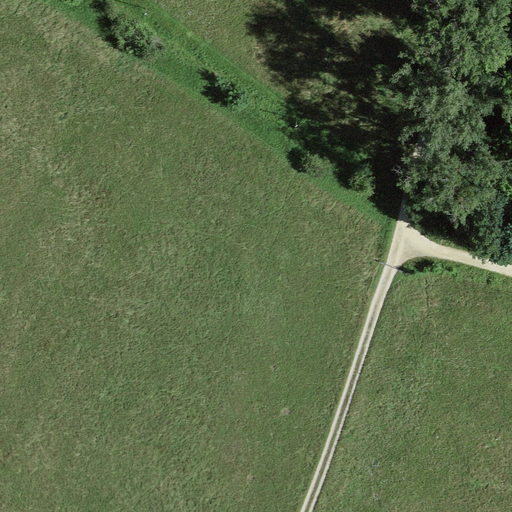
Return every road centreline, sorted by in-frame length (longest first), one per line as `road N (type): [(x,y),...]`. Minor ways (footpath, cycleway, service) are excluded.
road 1 (track): [(455,0),(400,240),(511,271)]
road 2 (track): [(400,240),(308,511)]
